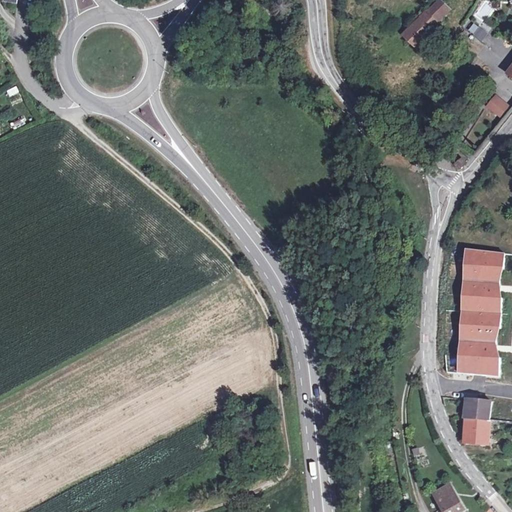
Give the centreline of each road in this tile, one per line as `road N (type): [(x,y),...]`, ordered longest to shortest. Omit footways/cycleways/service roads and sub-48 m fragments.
road 1 (track): [(72,108),(75,121),(226,254),(270,329),(285,453),(280,474),(250,494),(193,511)]
road 2 (secondary): [(209,187),(289,303),(310,379),(323,511)]
road 3 (residential): [(468,471),(440,422),(427,370),(436,244)]
road 4 (residential): [(437,173),(339,92),(321,57),(313,0)]
road 5 (track): [(424,511),(403,441),(402,401),(427,346)]
road 6 (secondary): [(105,104),(209,187)]
road 7 (residential): [(506,62),(439,175)]
road 8 (secondary): [(209,187),(159,108),(153,71)]
